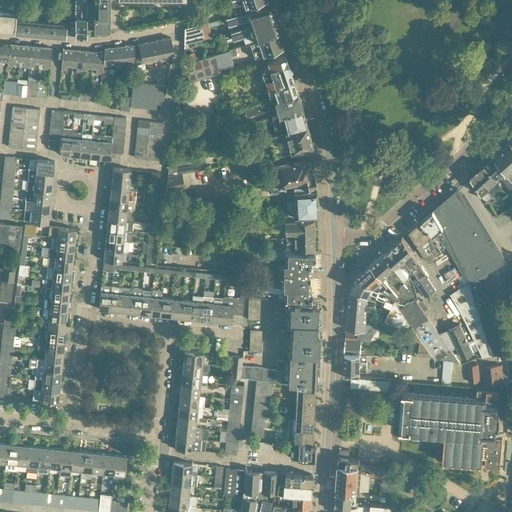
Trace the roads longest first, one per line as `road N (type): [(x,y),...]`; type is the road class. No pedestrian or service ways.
road 1 (unclassified): [(334,236),(326,145),(283,0)]
road 2 (unclassified): [(325,467),(334,236)]
road 3 (unclassified): [(334,236),(368,236),(511,111)]
road 4 (unclassified): [(0,34),(112,38),(176,25)]
